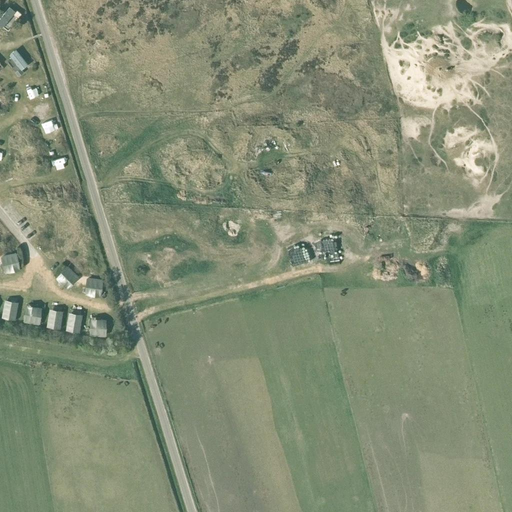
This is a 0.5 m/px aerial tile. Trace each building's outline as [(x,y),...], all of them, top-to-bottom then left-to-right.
[(8,8),(0,17),(0,26),(2,28),(13,14),(18,17),(21,13),(16,10),(14,12),(8,8)] [(15,49),(9,53),(20,68),(15,72),(18,76),(23,72),(21,69),(27,65),(15,49)] [(17,302),(5,300),(3,317),(14,319),(17,302)] [(40,308),(27,305),(24,321),(38,324),(40,308)] [(61,312),(51,310),(47,326),(58,329),(61,312)] [(80,315),(71,313),(67,330),(76,332),(80,315)] [(104,335),(104,320),(92,319),(91,335),(104,335)]
